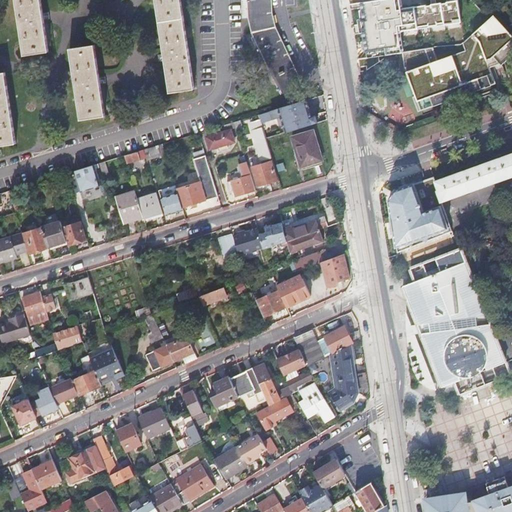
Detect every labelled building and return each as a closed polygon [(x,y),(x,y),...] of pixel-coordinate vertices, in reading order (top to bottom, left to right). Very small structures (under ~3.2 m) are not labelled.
[(43,10),(41,0),(16,0),(25,56),(50,52),(45,24),(44,17),(43,10)] [(195,90),(181,0),(156,0),(165,57),(171,93),(195,90)] [(249,0),(242,1),(243,19),(251,18),(253,32),(247,35),(262,68),(268,65),(281,91),(299,83),(286,52),(273,27),(271,15),(270,9),(269,0),(249,0)] [(408,9),(406,0),(385,0),(372,2),(375,21),(372,21),(378,57),(379,57),(403,53),(407,52),(404,33),(417,31),(433,29),(449,26),(465,24),(462,1),(445,3),(429,6),(419,7),(408,9)] [(511,36),(494,16),(489,20),(476,32),(464,43),(466,51),(439,61),(435,52),(434,48),(425,50),(407,52),(403,53),(405,69),(406,69),(416,97),(413,98),(419,113),(425,111),(425,110),(426,108),(493,85),(495,85),(496,86),(497,85),(491,69),(500,64),(502,66),(503,65),(502,65),(503,63),(511,54),(511,36)] [(99,75),(95,45),(70,49),(81,121),(106,117),(101,85),(100,79),(99,75)] [(380,62),(379,57),(378,57),(358,60),(360,69),(367,68),(367,72),(385,60),(384,59),(380,62)] [(0,146),(16,144),(5,73),(0,73),(0,146)] [(315,125),(308,101),(279,109),(286,134),(315,125)] [(241,121),(235,123),(239,132),(244,131),(241,121)] [(266,140),(263,129),(253,132),(262,162),(272,159),(266,140)] [(210,149),(234,143),(231,131),(207,138),(210,149)] [(323,162),(314,132),(292,139),(302,169),(323,162)] [(150,149),(144,150),(145,154),(146,158),(147,160),(159,157),(164,155),(166,154),(163,145),(150,149)] [(144,150),(125,156),(127,164),(141,160),(139,156),(145,154),(144,150)] [(438,191),(442,202),(511,176),(511,153),(436,181),(439,190),(438,191)] [(125,156),(118,158),(121,167),(115,170),(119,183),(122,182),(121,178),(131,175),(127,164),(125,156)] [(219,198),(206,157),(194,160),(201,183),(177,191),(178,194),(183,208),(207,201),(219,198)] [(106,162),(109,175),(111,181),(114,180),(108,161),(106,162)] [(106,162),(100,164),(104,177),(109,175),(106,162)] [(277,182),(271,163),(252,168),(258,188),(277,182)] [(256,191),(248,164),(240,166),(243,179),(227,184),(230,194),(235,193),(237,197),(256,191)] [(95,165),(75,172),(81,193),(101,187),(95,165)] [(424,178),(414,181),(394,189),(390,194),(387,201),(390,218),(390,222),(391,228),(395,250),(396,256),(454,235),(452,229),(442,202),(438,191),(432,175),(428,177),(424,178)] [(177,191),(176,187),(159,192),(161,199),(167,216),(184,212),(183,208),(178,194),(177,191)] [(136,192),(116,197),(124,224),(144,218),(138,200),(136,192)] [(138,200),(144,218),(163,213),(157,194),(138,200)] [(494,201),(466,211),(471,225),(499,215),(494,201)] [(288,242),(288,243),(329,228),(326,219),(316,222),(316,223),(292,230),(292,228),(284,230),(288,242)] [(61,221),(41,226),(42,229),(47,246),(66,241),(63,229),(61,221)] [(81,223),(63,229),(66,241),(68,245),(86,240),(81,223)] [(284,230),(282,223),(272,226),(266,227),(267,233),(260,235),(264,248),(264,250),(272,248),(272,247),(288,242),(284,230)] [(47,246),(42,229),(23,235),(27,250),(29,255),(48,249),(47,246)] [(245,254),(264,248),(260,235),(258,230),(240,236),(245,254)] [(320,232),(288,243),(292,255),(297,253),(297,252),(315,246),(323,244),(320,232)] [(22,233),(0,240),(0,264),(19,259),(17,253),(27,250),(23,235),(22,233)] [(234,237),(239,255),(245,254),(240,236),(234,237)] [(465,248),(462,249),(487,315),(490,323),(490,324),(493,323),(465,248)] [(421,333),(439,381),(442,388),(443,387),(460,380),(459,377),(460,376),(463,377),(467,377),(467,383),(471,383),(470,377),(473,376),(477,374),(480,372),(480,371),(483,369),(485,366),(486,369),(492,367),(490,360),(501,356),(489,325),(490,324),(490,323),(487,315),(462,249),(436,259),(439,268),(441,271),(428,276),(425,278),(424,278),(403,286),(418,325),(412,326),(407,311),(407,328),(408,343),(410,356),(414,370),(420,382),(424,385),(429,388),(437,390),(434,383),(415,334),(421,333)] [(322,263),(331,260),(328,252),(320,255),(319,254),(294,264),(298,272),(322,263)] [(344,256),(322,263),(324,271),(329,289),(339,286),(338,283),(350,280),(344,256)] [(427,273),(427,272),(424,264),(411,269),(414,278),(423,274),(427,273)] [(439,268),(427,272),(427,273),(423,274),(424,278),(425,278),(428,276),(441,271),(439,268)] [(94,293),(89,279),(85,280),(81,281),(70,285),(73,293),(77,292),(79,299),(94,295),(94,293)] [(259,291),(255,282),(249,284),(253,293),(259,291)] [(248,292),(245,285),(238,288),(241,295),(248,292)] [(226,295),(224,288),(223,289),(200,297),(205,307),(230,297),(229,295),(226,295)] [(197,297),(194,289),(188,292),(190,299),(197,297)] [(292,291),(282,298),(287,308),(297,303),(292,291)] [(282,298),(280,292),(257,302),(264,318),(287,308),(282,298)] [(35,317),(48,313),(43,298),(42,293),(24,299),(29,315),(34,313),(35,317)] [(53,295),(43,298),(48,313),(57,310),(53,295)] [(94,320),(92,312),(85,314),(87,322),(94,320)] [(11,323),(0,326),(0,332),(4,344),(31,335),(25,315),(15,318),(17,322),(11,323)] [(164,339),(154,315),(153,315),(146,318),(153,335),(149,336),(152,344),(164,339)] [(55,335),(59,350),(82,342),(78,327),(55,335)] [(334,354),(350,346),(342,329),(325,337),(334,354)] [(307,365),(308,367),(325,359),(313,330),(295,338),(301,351),(307,365)] [(167,346),(174,362),(195,353),(186,333),(179,336),(181,340),(167,346)] [(167,346),(166,343),(160,345),(162,349),(146,356),(153,371),(174,362),(167,346)] [(38,358),(57,351),(55,344),(36,351),(38,358)] [(334,354),(330,356),(333,377),(336,388),(329,391),(341,412),(356,405),(361,394),(353,345),(350,346),(334,354)] [(116,379),(125,375),(114,351),(91,361),(101,382),(115,376),(116,379)] [(287,357),(278,361),(285,376),(307,365),(301,351),(291,355),(287,357)] [(79,395),(80,396),(87,393),(93,390),(102,386),(101,382),(91,361),(89,356),(83,359),(87,370),(80,373),(81,377),(73,381),(79,395)] [(291,390),(290,388),(278,393),(265,365),(261,366),(254,369),(259,381),(270,406),(280,401),(286,398),(293,395),(291,391),(291,390)] [(268,408),(270,406),(259,381),(254,370),(231,380),(239,397),(246,394),(248,398),(256,395),(263,410),(268,408)] [(313,380),(310,372),(288,383),(290,388),(291,390),(291,391),(313,380)] [(216,407),(239,397),(231,380),(230,378),(214,385),(218,393),(211,396),(216,407)] [(72,379),(51,389),(57,405),(79,395),(73,381),(72,379)] [(327,421),(335,417),(315,383),(300,391),(306,400),(300,404),(308,418),(321,411),(327,421)] [(204,413),(191,385),(181,389),(196,422),(203,418),(206,422),(210,420),(206,412),(204,413)] [(42,415),(44,417),(60,410),(57,405),(51,389),(50,388),(39,392),(41,398),(36,400),(36,401),(42,415)] [(263,410),(257,413),(267,431),(278,425),(276,422),(294,412),(286,398),(280,401),(270,406),(268,408),(263,410)] [(31,403),(29,400),(14,407),(22,425),(37,418),(37,417),(31,403)] [(36,401),(31,403),(37,417),(42,415),(36,401)] [(139,420),(148,439),(171,429),(162,409),(139,420)] [(0,432),(10,432),(2,415),(0,415),(0,432)] [(183,452),(203,442),(193,421),(191,417),(183,420),(186,427),(184,431),(187,437),(178,442),(179,445),(183,452)] [(117,432),(127,452),(142,445),(133,425),(117,432)] [(267,450),(263,443),(259,436),(238,448),(247,465),(255,460),(254,458),(260,454),(267,450)] [(94,440),(101,454),(106,452),(108,451),(102,437),(94,440)] [(267,450),(271,456),(277,452),(270,439),(263,443),(267,450)] [(165,461),(183,452),(179,445),(161,454),(165,461)] [(247,465),(238,448),(216,461),(227,479),(248,467),(247,465)] [(86,451),(70,458),(75,469),(67,472),(72,482),(95,472),(86,451)] [(101,454),(104,461),(109,459),(106,452),(101,454)] [(75,469),(70,458),(63,461),(67,472),(75,469)] [(116,486),(136,476),(131,466),(128,468),(122,471),(116,474),(109,459),(104,461),(115,486),(116,486)] [(41,489),(62,479),(54,461),(33,470),(40,486),(41,489)] [(323,489),(346,475),(344,472),(338,461),(314,474),(321,485),(323,489)] [(183,503),(184,505),(214,487),(202,465),(177,480),(183,491),(178,494),(183,503)] [(28,510),(28,511),(47,501),(41,489),(40,486),(33,470),(33,469),(24,474),(31,491),(21,495),(28,510)] [(472,496),(465,498),(465,494),(426,500),(427,511),(511,511),(511,474),(470,490),(471,492),(472,496)] [(356,481),(351,484),(356,492),(356,493),(361,490),(356,481)] [(361,490),(356,493),(357,494),(356,494),(357,496),(358,495),(361,500),(358,502),(361,507),(364,506),(367,511),(377,511),(384,508),(371,484),(361,490)] [(324,511),(333,507),(323,489),(321,485),(313,489),(311,486),(300,493),(303,499),(311,511),(324,511)] [(152,500),(158,511),(168,511),(183,503),(178,494),(173,486),(151,499),(152,500)] [(118,511),(106,491),(104,492),(95,497),(101,507),(104,511),(118,511)] [(276,496),(258,506),(261,511),(279,511),(284,509),(276,496)] [(100,508),(101,507),(95,497),(86,501),(91,510),(94,509),(96,511),(100,508)] [(340,511),(354,504),(350,497),(334,507),(336,511),(340,511)] [(311,511),(303,499),(285,510),(286,511),(311,511)] [(158,511),(152,500),(132,511),(158,511)] [(65,511),(67,511),(75,507),(72,501),(52,511),(65,511)]
